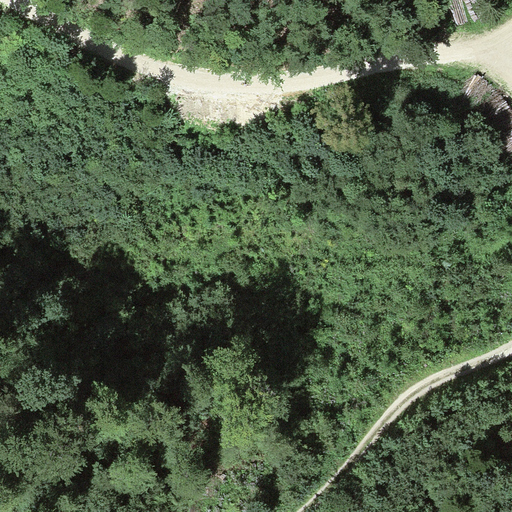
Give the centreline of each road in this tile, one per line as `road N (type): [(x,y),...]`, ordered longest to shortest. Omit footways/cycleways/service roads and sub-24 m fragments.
road 1 (track): [(8,0),(171,77),(268,84),(505,48),(511,64)]
road 2 (track): [(511,349),(434,380),(386,418),(305,511)]
